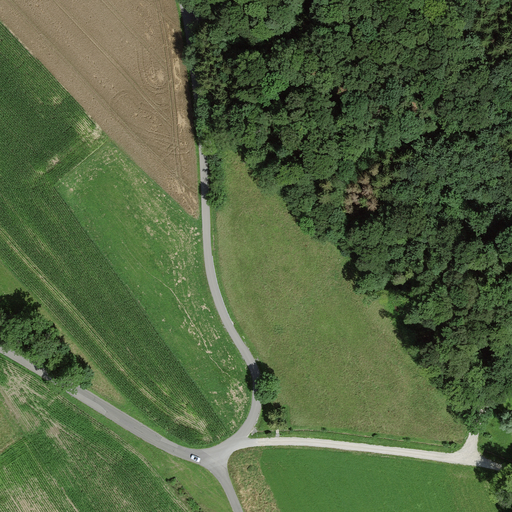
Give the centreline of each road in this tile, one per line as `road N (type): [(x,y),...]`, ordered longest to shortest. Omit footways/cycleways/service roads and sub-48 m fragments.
road 1 (residential): [(184,0),(212,282),(254,398),(241,436),(218,453)]
road 2 (track): [(185,5),(361,108),(468,203),(511,300)]
road 3 (track): [(234,441),(329,441),(511,469)]
road 4 (residential): [(218,453),(180,450),(0,348)]
